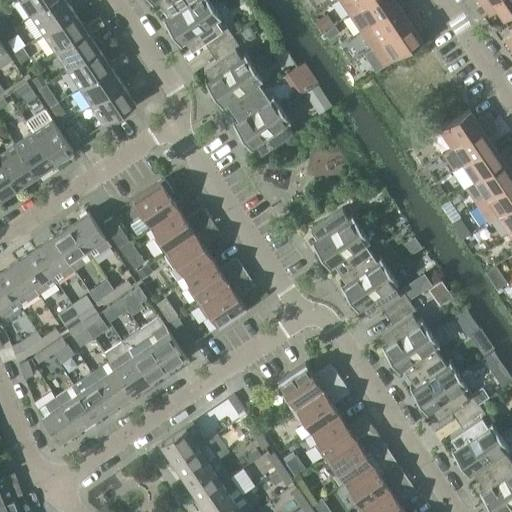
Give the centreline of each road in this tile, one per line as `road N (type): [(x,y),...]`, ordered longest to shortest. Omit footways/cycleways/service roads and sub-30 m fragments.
road 1 (residential): [(47,487),(303,316)]
road 2 (residential): [(456,511),(332,326),(303,316)]
road 3 (residential): [(303,316),(176,127)]
road 4 (residential): [(0,242),(176,127)]
road 5 (residential): [(176,127),(177,93),(112,0)]
road 6 (residential): [(441,0),(511,103)]
